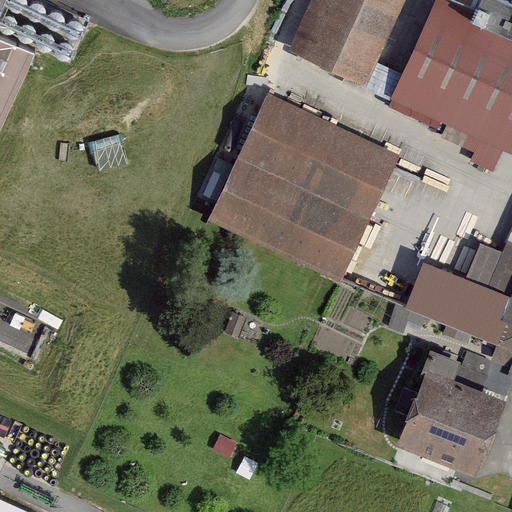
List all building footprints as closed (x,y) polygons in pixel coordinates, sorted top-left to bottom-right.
[(0,0),(0,125),(35,49),(0,32),(0,6),(2,0),(0,0)] [(19,11),(25,9),(27,3),(26,0),(11,0),(11,3),(13,8),(19,11)] [(328,0),(303,54),(364,82),(401,0),(328,0)] [(441,0),(396,97),(511,150),(511,6),(498,0),(441,0)] [(38,19),(44,17),(46,11),(44,5),(38,3),(32,5),(30,11),(32,17),(38,19)] [(57,11),(51,14),(48,20),(50,26),(56,29),(63,26),(66,20),(63,14),(57,11)] [(11,15),(5,17),(2,23),(4,29),(10,32),(16,30),(19,24),(17,18),(11,15)] [(75,38),(81,35),(84,29),(81,23),(75,20),(69,23),(67,29),(69,35),(75,38)] [(29,41),(35,38),(37,32),(35,26),(29,24),(23,27),(20,33),(23,39),(29,41)] [(48,50),(54,48),(57,42),(54,35),(48,33),(42,35),(39,42),(42,48),(48,50)] [(66,59),(72,56),(75,50),(72,44),(65,41),(59,44),(57,51),(60,57),(66,59)] [(367,81),(382,89),(394,66),(378,58),(367,81)] [(397,159),(270,98),(213,217),(340,278),(397,159)] [(511,229),(502,253),(482,245),(466,285),(511,304),(511,306),(497,341),(511,346),(511,229)] [(426,316),(397,305),(389,328),(404,333),(408,321),(422,327),(426,316)] [(511,351),(491,343),(486,357),(506,364),(504,370),(507,371),(505,377),(511,380),(511,351)] [(477,469),(502,403),(480,395),(492,363),(468,354),(463,366),(436,356),(405,442),(477,469)] [(30,511),(0,497),(0,511),(30,511)]
